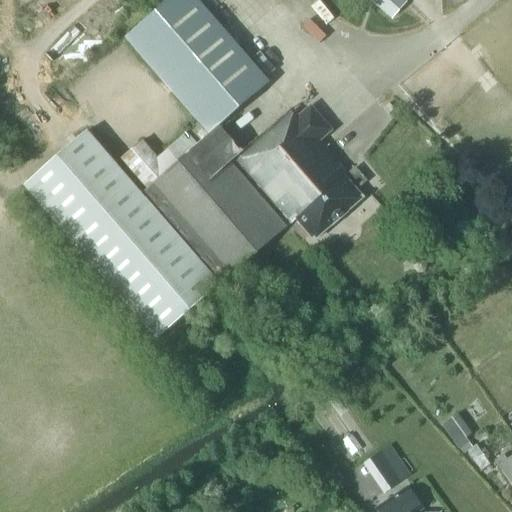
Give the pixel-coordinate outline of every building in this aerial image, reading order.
[(170,0),(125,40),(198,124),(208,136),(269,84),(195,0),(170,0)] [(368,0),(392,21),(407,2),(403,0),(368,0)] [(295,220),(347,175),(319,142),(331,131),(310,107),(298,118),(292,110),(231,162),(208,136),(198,124),(157,159),(141,141),(120,159),(146,190),(140,195),(219,286),(292,223),(295,220)] [(219,286),(140,195),(85,132),(25,185),(158,338),(219,286)] [(347,175),(295,220),(313,241),(331,226),(346,213),(345,213),(362,199),(355,191),(366,182),(354,169),(348,174),(347,175)] [(423,274),(427,269),(427,261),(422,256),(417,256),(413,260),(413,268),(417,274),(423,274)] [(451,418),(441,425),(458,451),(469,443),(451,418)] [(489,466),(475,445),(466,452),(480,472),(489,466)] [(388,494),(404,481),(382,453),(366,466),(388,494)] [(511,488),(511,456),(507,461),(503,456),(494,462),(511,488)] [(376,511),(418,511),(422,510),(407,488),(375,510),(376,511)]
